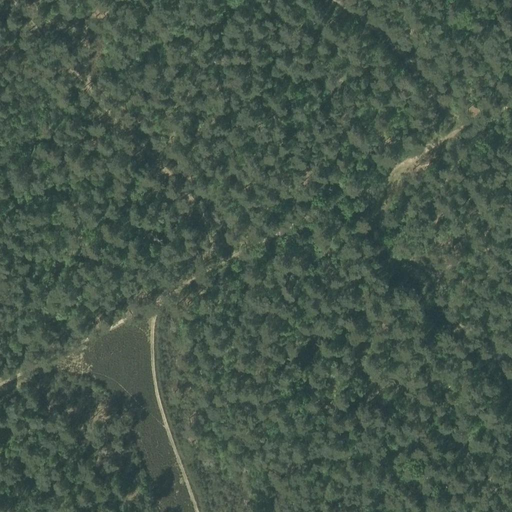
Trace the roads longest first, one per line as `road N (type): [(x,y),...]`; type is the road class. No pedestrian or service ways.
road 1 (track): [(496,373),(437,274),(511,224)]
road 2 (track): [(431,139),(417,69),(340,0)]
